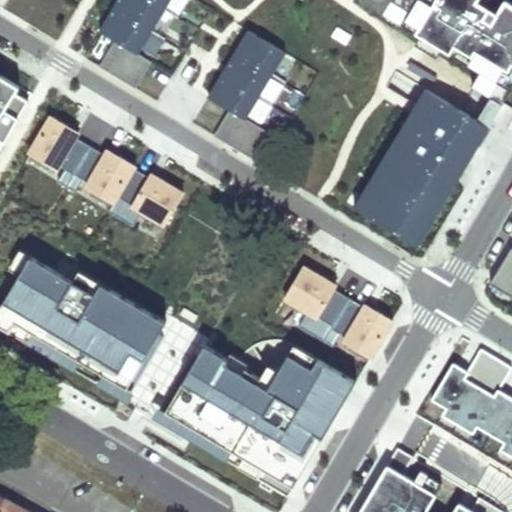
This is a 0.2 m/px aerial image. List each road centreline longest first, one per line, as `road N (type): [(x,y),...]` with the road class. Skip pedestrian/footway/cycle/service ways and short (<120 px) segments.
road 1 (residential): [(0,21),(445,296)]
road 2 (residential): [(312,511),(445,296)]
road 3 (residential): [(206,511),(0,389)]
road 4 (residential): [(445,296),(511,181)]
